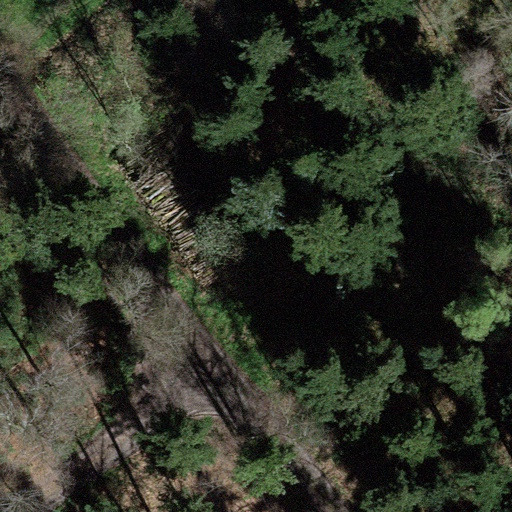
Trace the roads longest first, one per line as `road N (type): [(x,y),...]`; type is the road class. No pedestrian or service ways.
road 1 (track): [(202,353),(0,84)]
road 2 (track): [(0,500),(202,353)]
road 3 (track): [(202,353),(326,511)]
